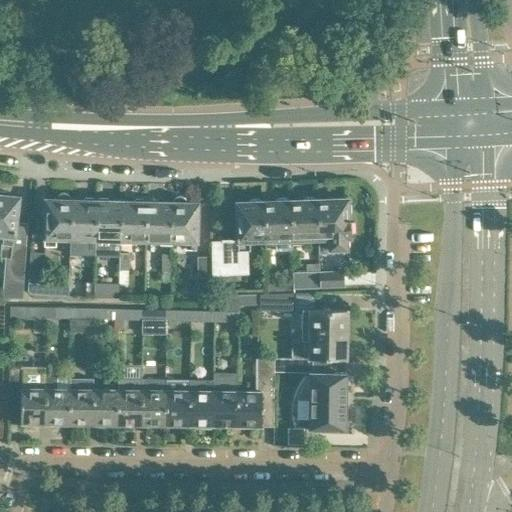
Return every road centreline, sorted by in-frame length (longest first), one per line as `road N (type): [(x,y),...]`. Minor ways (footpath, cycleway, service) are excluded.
road 1 (tertiary): [(452,131),(242,139),(0,124)]
road 2 (secondary): [(468,511),(484,405),(485,126)]
road 3 (secondary): [(452,131),(428,511)]
road 4 (residential): [(26,470),(43,462),(385,465)]
road 5 (residential): [(392,245),(385,465)]
road 6 (secondary): [(451,0),(452,131)]
road 7 (secondary): [(485,126),(473,0)]
